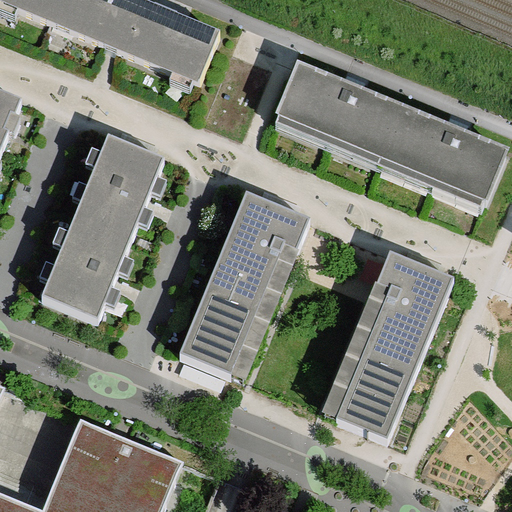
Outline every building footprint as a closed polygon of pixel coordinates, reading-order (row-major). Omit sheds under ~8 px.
[(0,0),(0,7),(106,51),(118,56),(201,90),(221,41),(186,26),(180,41),(80,0),(0,0)] [(300,73),(279,124),(383,167),(404,116),(362,99),(342,91),(300,73)] [(342,91),(362,99),(366,91),(345,82),(342,91)] [(0,164),(22,108),(0,98),(0,164)] [(404,116),(383,167),(487,210),(508,159),(465,142),(445,133),(404,116)] [(445,133),(465,142),(469,133),(449,125),(445,133)] [(95,179),(76,224),(132,248),(146,216),(152,201),(166,167),(109,144),(95,179)] [(214,283),(181,361),(232,383),(285,253),(299,258),(312,227),(298,222),(250,202),(247,201),(234,233),(221,264),(214,283)] [(63,256),(42,305),(99,327),(112,296),(119,281),(132,248),(76,224),(63,256)] [(293,271),(299,258),(285,253),(232,383),(246,388),(293,271)] [(455,286),(391,260),(378,291),(391,297),(338,426),(389,448),(455,286)] [(391,297),(378,291),(373,305),(326,421),(338,426),(391,297)] [(0,408),(6,393),(0,390),(0,511),(166,511),(185,467),(83,425),(45,511),(35,511),(0,497),(0,408)]
